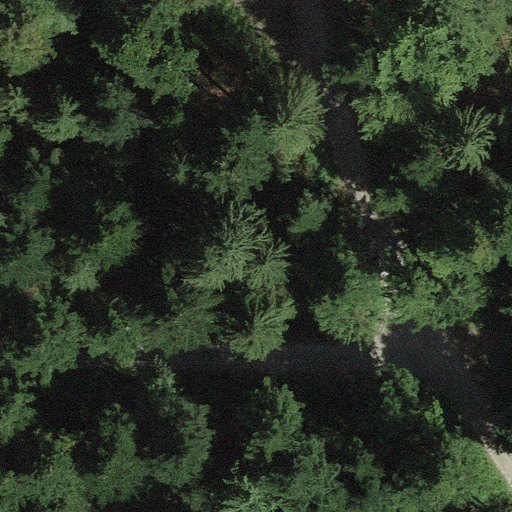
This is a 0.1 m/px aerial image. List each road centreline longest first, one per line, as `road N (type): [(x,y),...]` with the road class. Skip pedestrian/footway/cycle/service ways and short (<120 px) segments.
road 1 (track): [(312,0),(340,138),(432,349),(511,464)]
road 2 (track): [(0,355),(432,349)]
